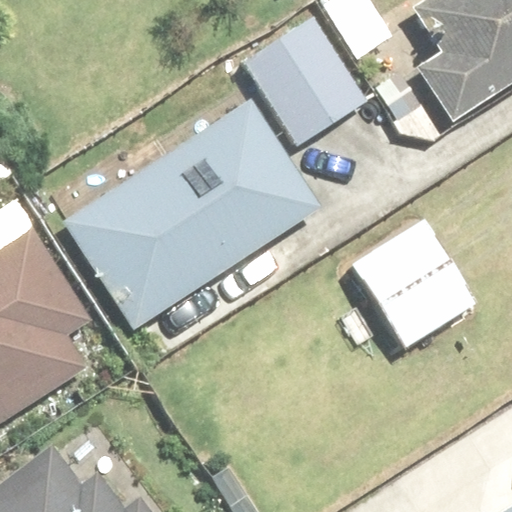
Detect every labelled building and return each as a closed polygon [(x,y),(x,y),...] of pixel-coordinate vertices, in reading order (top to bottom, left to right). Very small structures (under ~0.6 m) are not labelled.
[(401,76),(438,135),(511,87),(511,0),(437,0),(408,19),(432,56),(401,76)] [(313,27),(243,69),(295,154),(365,111),(313,27)] [(306,220),(236,110),(57,224),(126,333),(306,220)] [(484,301),(430,226),(350,283),(404,359),(484,301)] [(0,424),(84,370),(65,341),(89,326),(28,231),(0,249),(0,424)] [(0,511),(139,511),(109,474),(78,499),(43,456),(0,489),(0,511)]
